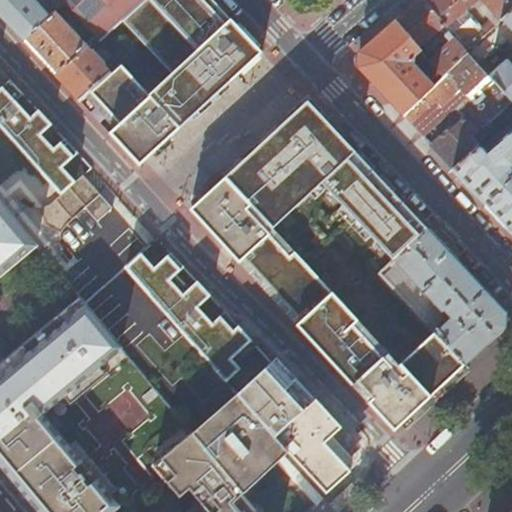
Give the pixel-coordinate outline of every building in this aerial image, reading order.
[(0,0),(0,15),(8,24),(23,40),(53,14),(49,10),(44,14),(32,0),(0,0)] [(61,0),(99,41),(120,20),(141,0),(61,0)] [(210,0),(141,0),(120,20),(170,73),(148,95),(153,101),(235,26),(210,0)] [(421,0),(420,0),(395,22),(418,49),(444,26),(421,0)] [(511,0),(421,0),(444,26),(477,0),(482,0),(502,20),(502,19),(511,10),(511,0)] [(511,65),(507,60),(490,76),(511,100),(511,10),(502,19),(511,30),(511,65)] [(85,45),(86,44),(54,12),(53,14),(23,40),(54,73),(85,45)] [(357,68),(401,114),(434,84),(412,57),(420,51),(418,49),(395,22),(357,54),(357,68)] [(261,54),(235,26),(153,101),(158,106),(168,116),(180,129),(261,54)] [(429,62),(442,77),(469,53),(467,51),(451,33),(446,38),(450,43),(429,62)] [(90,92),(110,74),(102,65),(104,63),(92,51),(90,52),(85,45),(54,73),(80,102),(84,97),(90,92)] [(412,57),(434,84),(442,77),(429,62),(428,61),(420,51),(412,57)] [(434,84),(401,114),(422,137),(447,116),(454,123),(463,116),(465,118),(450,131),(448,129),(430,146),(453,169),(480,146),(472,138),(511,101),(511,100),(490,76),(469,53),(442,77),(434,84)] [(120,65),(110,74),(90,92),(119,123),(113,128),(109,133),(117,142),(138,123),(134,118),(144,108),(149,113),(150,112),(158,106),(153,101),(148,95),(143,91),(120,65)] [(0,126),(59,193),(73,181),(61,167),(76,152),(63,137),(52,148),(39,134),(50,124),(37,109),(29,117),(14,101),(22,93),(9,78),(0,86),(0,126)] [(113,128),(119,123),(90,92),(84,97),(113,128)] [(225,177),(251,205),(273,228),(323,184),(355,153),(307,102),(225,177)] [(168,116),(158,106),(150,112),(149,113),(144,108),(134,118),(138,123),(117,142),(139,166),(157,149),(170,138),(180,129),(168,116)] [(511,131),(487,154),(480,146),(453,169),(511,232),(511,131)] [(174,142),(170,138),(157,149),(161,153),(174,142)] [(323,184),(355,219),(388,189),(355,153),(323,184)] [(59,193),(76,212),(81,207),(97,193),(80,174),(73,181),(59,193)] [(219,242),(224,247),(228,244),(325,348),(320,351),(325,356),(366,401),(394,431),(465,364),(434,331),(398,365),(394,370),(352,325),(357,321),(307,264),(295,251),(289,257),(246,209),(251,205),(225,177),(210,191),(199,200),(189,210),(206,227),(219,242)] [(199,200),(210,191),(207,186),(196,196),(199,200)] [(393,260),(426,229),(388,189),(355,219),(393,260)] [(97,193),(81,207),(94,222),(109,208),(97,193)] [(0,276),(34,247),(0,205),(0,276)] [(289,257),(295,251),(273,228),(251,205),(246,209),(289,257)] [(434,331),(465,364),(483,348),(498,334),(505,328),(505,314),(426,229),(393,260),(380,273),(434,331)] [(228,244),(224,247),(320,351),(325,348),(228,244)] [(126,269),(226,381),(240,369),(232,360),(252,341),(225,312),(212,324),(198,309),(211,297),(197,283),(189,290),(177,276),(184,269),(171,254),(154,269),(141,255),(126,269)] [(135,511),(127,501),(117,509),(108,497),(67,449),(41,417),(62,398),(96,369),(118,349),(76,298),(0,365),(0,466),(38,511),(135,511)] [(352,325),(394,370),(398,365),(357,321),(352,325)] [(275,437),(316,400),(277,358),(237,394),(241,398),(275,437)] [(96,369),(62,398),(69,406),(103,376),(96,369)] [(190,435),(194,440),(241,398),(237,394),(190,435)] [(241,398),(194,440),(201,448),(236,491),(284,446),(275,437),(241,398)] [(288,451),(326,494),(362,461),(362,451),(316,400),(275,437),(284,446),(288,451)] [(253,511),(240,495),(236,491),(201,448),(194,440),(190,435),(151,467),(178,499),(187,491),(197,503),(187,511),(253,511)] [(74,443),(67,449),(108,497),(115,492),(74,443)] [(284,446),(236,491),(240,495),(288,451),(284,446)]
